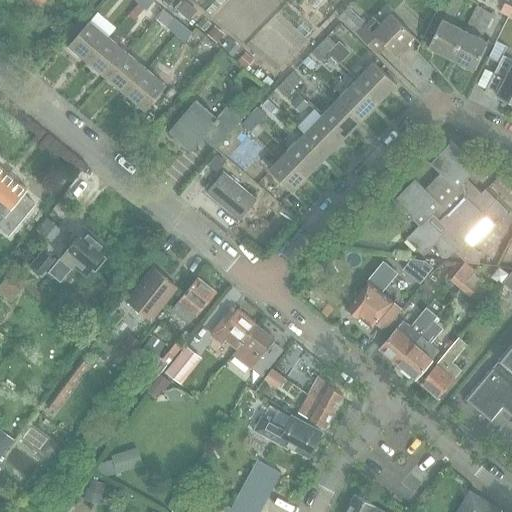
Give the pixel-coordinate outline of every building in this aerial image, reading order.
[(145,10),(153,2),(151,0),(138,0),(136,3),(145,10)] [(453,17),(461,0),(449,0),(444,13),(453,17)] [(183,2),(176,10),(188,20),(195,12),(183,2)] [(503,4),(499,13),(506,16),(511,7),(503,4)] [(135,18),(142,10),(137,6),(130,13),(135,18)] [(476,6),(467,24),(476,29),(478,25),(485,29),(492,15),(476,6)] [(372,19),(366,25),(347,7),(338,16),(357,34),(357,35),(378,55),(386,47),(395,55),(414,36),(391,14),(380,26),(372,19)] [(159,27),(169,15),(163,10),(156,18),(153,22),(159,27)] [(174,35),(182,26),(173,19),(166,28),(174,35)] [(202,19),(197,25),(204,31),(209,25),(202,19)] [(87,62),(107,37),(88,21),(67,45),(87,62)] [(450,59),(464,32),(441,21),(428,47),(450,59)] [(183,42),(191,33),(182,26),(174,35),(183,42)] [(213,27),(206,35),(216,43),(222,35),(213,27)] [(464,32),(450,59),(473,70),(487,43),(464,32)] [(318,44),(327,53),(335,44),(326,36),(318,44)] [(106,78),(126,53),(107,37),(87,62),(106,78)] [(231,42),(224,50),(232,57),(239,48),(231,42)] [(319,61),(327,53),(318,44),(310,52),(319,61)] [(125,93),(145,69),(126,53),(106,78),(125,93)] [(511,103),(511,60),(502,55),(483,93),(496,99),(496,97),(496,96),(511,103)] [(244,56),(239,63),(246,68),(251,62),(244,56)] [(307,56),(301,62),(310,71),(317,65),(307,56)] [(220,77),(230,64),(222,58),(212,70),(220,77)] [(303,78),(310,71),(301,62),(294,69),(303,78)] [(355,80),(378,102),(395,84),(373,62),(355,80)] [(145,69),(125,93),(144,110),(165,86),(145,69)] [(284,80),(292,88),(300,80),(292,72),(284,80)] [(266,77),(261,82),(267,87),(271,81),(266,77)] [(284,96),(292,88),(284,80),(276,88),(284,96)] [(360,120),(378,102),(355,80),(338,98),(360,120)] [(300,114),(308,105),(298,95),(289,104),(300,114)] [(343,138),(360,120),(338,98),(320,116),(343,138)] [(241,119),(226,106),(215,118),(195,101),(169,131),(191,149),(204,134),(218,146),(241,119)] [(249,115),(257,124),(265,115),(257,107),(249,115)] [(257,124),(249,115),(241,124),(263,145),(270,138),(265,133),(266,133),(257,124)] [(326,156),(343,138),(320,116),(303,133),(326,156)] [(308,173),(326,156),(303,133),(285,151),(308,173)] [(507,211),(496,200),(485,189),(479,195),(464,181),(477,168),(450,142),(429,163),(440,173),(425,189),(414,179),(393,200),(419,225),(406,239),(423,256),(432,247),(442,258),(447,258),(454,251),(465,262),(479,264),(482,253),(465,238),(485,217),(493,225),(507,211)] [(291,192),(308,173),(285,151),(268,169),(291,192)] [(216,155),(207,165),(216,173),(224,162),(216,155)] [(0,212),(4,216),(0,219),(0,228),(7,235),(33,204),(21,194),(25,189),(0,168),(0,212)] [(238,219),(255,199),(222,172),(213,183),(210,180),(203,188),(207,191),(206,192),(238,219)] [(103,254),(108,248),(84,228),(56,262),(43,251),(30,266),(41,275),(48,266),(63,279),(74,265),(86,275),(91,269),(95,272),(107,257),(103,254)] [(380,291),(394,273),(399,277),(406,269),(417,279),(427,268),(416,260),(389,256),(345,308),(357,318),(359,316),(371,326),(375,322),(384,330),(401,309),(380,291)] [(460,289),(472,274),(474,271),(463,265),(450,281),(460,289)] [(150,320),(176,287),(152,268),(126,301),(150,320)] [(511,291),(511,272),(502,283),(511,291)] [(472,274),(460,289),(469,297),(481,282),(472,274)] [(5,278),(0,285),(0,293),(10,302),(20,290),(5,278)] [(196,317),(216,293),(197,278),(170,311),(174,314),(175,314),(188,324),(195,316),(196,317)] [(491,281),(474,300),(481,306),(497,286),(491,281)] [(96,308),(84,297),(79,303),(86,310),(80,317),(85,321),(96,308)] [(307,298),(303,303),(313,311),(317,306),(307,298)] [(236,349),(255,325),(236,310),(235,311),(231,308),(209,335),(221,344),(225,340),(236,349)] [(396,364),(430,324),(436,317),(425,308),(409,327),(402,321),(378,349),(396,364)] [(430,324),(396,364),(414,380),(438,351),(429,343),(439,331),(430,324)] [(255,325),(236,349),(232,354),(250,369),(274,340),(255,325)] [(114,353),(124,362),(139,343),(129,335),(114,353)] [(152,335),(143,346),(156,355),(164,344),(152,335)] [(457,337),(419,383),(437,399),(461,370),(451,362),(466,345),(457,337)] [(511,343),(497,361),(499,362),(493,369),(492,368),(464,401),(491,423),(505,406),(511,411),(511,417),(509,422),(511,424),(511,343)] [(185,346),(165,372),(180,385),(201,359),(185,346)] [(270,369),(282,377),(284,374),(280,371),(284,366),(286,368),(295,356),(286,350),(278,362),(277,361),(270,369)] [(80,360),(43,410),(51,416),(88,366),(80,360)] [(283,378),(282,377),(270,369),(263,379),(277,388),(283,378)] [(170,382),(160,375),(154,383),(164,391),(170,382)] [(307,395),(333,412),(342,395),(317,376),(307,395)] [(324,428),(333,412),(307,395),(297,413),(324,428)] [(309,456),(321,434),(290,417),(283,429),(261,417),(253,431),(286,448),(288,445),(309,456)] [(0,457),(13,440),(0,431),(0,457)] [(134,468),(129,450),(110,456),(111,460),(98,463),(94,471),(105,477),(134,468)] [(243,485),(266,498),(280,472),(257,460),(243,485)] [(101,496),(104,484),(90,480),(87,492),(101,496)] [(207,482),(197,500),(209,507),(219,489),(207,482)] [(258,511),(266,498),(243,485),(230,509),(228,511),(258,511)] [(500,511),(501,510),(469,491),(455,511),(500,511)] [(383,511),(353,495),(343,511),(383,511)]
